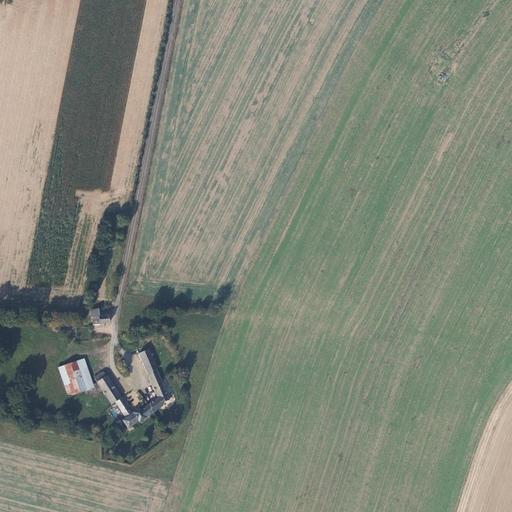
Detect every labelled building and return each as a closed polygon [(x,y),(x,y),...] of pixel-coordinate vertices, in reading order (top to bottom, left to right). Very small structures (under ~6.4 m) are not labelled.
[(94,313),(95,320),(100,321),(109,321),(109,313),(108,312),(108,308),(101,309),(101,305),(93,305),(93,313),(94,313)] [(139,351),(151,379),(160,375),(157,368),(158,367),(149,347),(139,351)] [(78,359),(60,365),(70,394),(74,393),(87,388),(78,359)] [(94,375),(96,379),(106,374),(104,369),(94,375)] [(106,374),(96,379),(110,401),(114,399),(121,395),(106,374)] [(158,396),(148,403),(152,410),(163,402),(160,399),(168,396),(160,375),(151,379),(158,396)] [(121,395),(114,399),(126,414),(123,417),(128,424),(138,418),(139,419),(152,410),(148,403),(141,408),(140,406),(131,411),(128,406),(127,406),(124,403),(127,401),(123,394),(121,395)]
